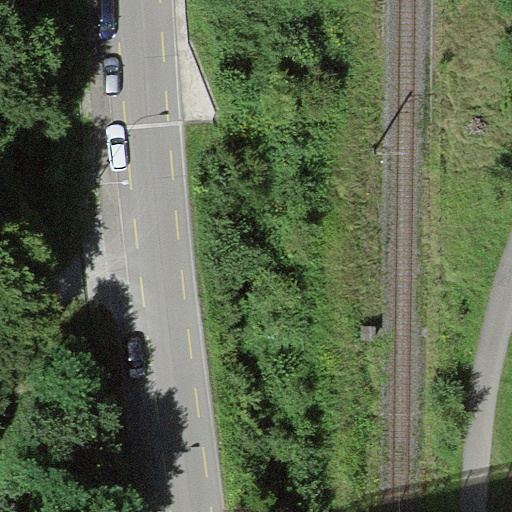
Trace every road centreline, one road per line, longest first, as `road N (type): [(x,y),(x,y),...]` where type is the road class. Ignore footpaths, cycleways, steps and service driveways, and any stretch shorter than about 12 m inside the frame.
road 1 (residential): [(190,511),(140,0)]
road 2 (track): [(161,263),(90,274),(15,309),(0,333)]
